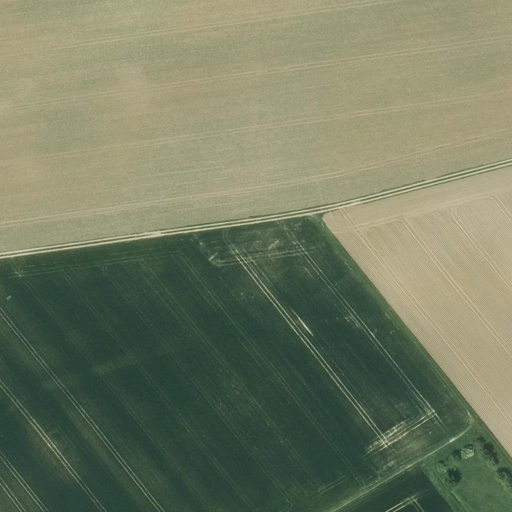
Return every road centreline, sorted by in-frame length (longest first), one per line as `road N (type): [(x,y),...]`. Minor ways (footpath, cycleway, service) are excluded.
road 1 (track): [(511,162),(310,212),(0,255)]
road 2 (track): [(511,465),(310,212)]
road 3 (track): [(321,511),(476,425)]
